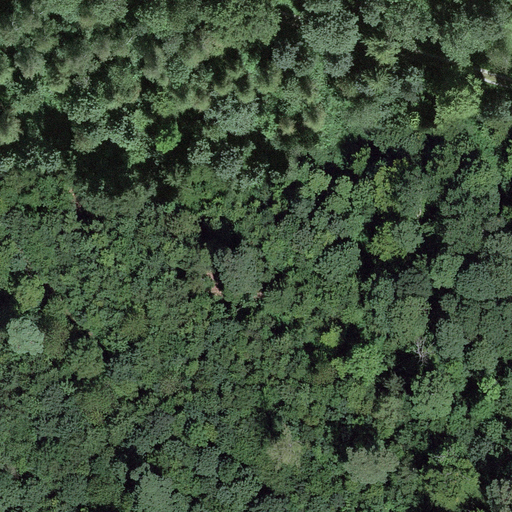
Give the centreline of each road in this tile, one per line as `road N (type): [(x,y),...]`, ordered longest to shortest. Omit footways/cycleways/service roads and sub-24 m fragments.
road 1 (track): [(0,219),(54,302),(285,511)]
road 2 (track): [(511,82),(239,0)]
